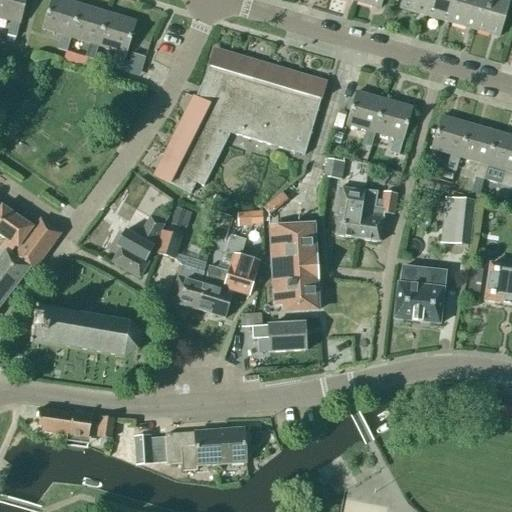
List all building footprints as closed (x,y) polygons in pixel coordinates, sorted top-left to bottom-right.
[(24,0),(0,0),(0,19),(10,22),(7,36),(15,38),(19,24),(24,0)] [(57,50),(66,52),(70,39),(69,38),(79,6),(60,0),(50,0),(42,30),(61,36),(57,50)] [(354,0),(354,1),(379,9),(381,0),(354,0)] [(424,15),(428,0),(401,0),(399,8),(424,15)] [(428,0),(424,15),(449,23),(455,0),(428,0)] [(482,0),(455,0),(449,23),(474,30),(482,0)] [(482,0),(474,30),(498,37),(509,0),(482,0)] [(93,61),(97,47),(107,14),(79,6),(69,38),(70,39),(88,44),(84,58),(93,61)] [(135,23),(107,14),(97,47),(116,53),(112,66),(121,69),(135,23)] [(193,98),(154,177),(190,195),(195,184),(203,187),(229,134),(269,146),(303,156),(325,84),(213,51),(198,101),(193,98)] [(130,54),(127,64),(138,67),(142,68),(145,58),(130,54)] [(361,145),(370,148),(374,134),(383,101),(355,93),(345,126),(365,131),(361,145)] [(398,156),(411,109),(383,101),(374,134),(393,139),(389,153),(398,156)] [(455,172),(459,158),(468,125),(440,117),(431,150),(450,156),(446,169),(455,172)] [(473,178),(482,180),(486,167),(496,133),(468,125),(459,158),(477,164),(473,178)] [(341,135),(335,133),(334,133),(332,143),(339,145),(342,135),(341,135)] [(511,181),(511,138),(496,133),(486,167),(505,172),(501,186),(499,185),(496,198),(507,201),(510,188),(511,181)] [(343,163),(325,160),(323,178),(341,181),(343,163)] [(418,181),(416,190),(437,195),(438,190),(448,193),(449,189),(449,188),(418,180),(418,181)] [(358,239),(361,205),(363,193),(336,189),(332,217),(338,218),(335,237),(358,239)] [(381,242),(384,212),(374,211),(376,193),(364,191),(363,193),(361,205),(358,239),(381,242)] [(380,209),(393,211),(396,195),(383,193),(380,209)] [(466,201),(444,199),(443,212),(442,224),(440,244),(469,247),(473,202),(466,201)] [(0,249),(4,252),(0,257),(0,273),(16,285),(28,269),(13,257),(10,255),(15,248),(17,249),(32,228),(1,207),(0,207),(0,249)] [(168,216),(155,208),(150,217),(163,225),(168,216)] [(184,212),(176,209),(171,225),(180,228),(186,213),(184,212)] [(249,214),(249,213),(239,214),(236,214),(236,215),(237,227),(250,226),(249,225),(249,220),(249,214)] [(222,216),(219,214),(215,226),(214,228),(215,228),(225,231),(230,218),(222,216)] [(163,226),(149,218),(137,239),(124,232),(115,246),(119,248),(111,263),(139,279),(147,264),(145,262),(153,248),(151,247),(163,226)] [(282,307),(282,313),(317,312),(312,227),(269,229),(273,307),(282,307)] [(172,265),(177,266),(178,261),(174,260),(180,238),(162,232),(155,255),(173,261),(172,265)] [(233,256),(228,273),(222,288),(223,289),(248,296),(258,263),(233,256)] [(511,268),(489,265),(483,302),(485,302),(502,305),(502,306),(511,307),(511,268)] [(195,311),(203,286),(202,286),(200,285),(203,273),(180,266),(169,303),(195,311)] [(231,295),(222,292),(223,289),(222,288),(228,273),(208,267),(202,286),(203,286),(195,311),(224,319),(231,295)] [(443,286),(445,273),(402,268),(400,285),(397,284),(393,320),(438,325),(443,286)] [(0,305),(16,285),(0,273),(0,305)] [(138,351),(140,335),(140,333),(139,334),(129,324),(127,323),(127,324),(37,308),(37,307),(35,307),(35,309),(34,316),(33,316),(32,318),(33,319),(31,331),(30,331),(30,333),(31,333),(30,340),(29,340),(29,342),(31,343),(121,358),(122,358),(123,358),(136,352),(137,352),(138,351)] [(240,316),(240,327),(261,326),(260,315),(240,316)] [(268,340),(268,354),(304,352),(303,325),(267,327),(251,328),(252,340),(268,340)] [(97,430),(96,438),(110,440),(113,420),(99,418),(99,420),(91,419),(91,417),(38,409),(35,427),(40,428),(40,433),(87,439),(89,429),(97,430)] [(164,436),(164,439),(166,464),(166,466),(181,465),(182,472),(196,471),(196,467),(245,464),(243,430),(193,433),(193,434),(164,436)] [(150,440),(150,437),(133,438),(135,466),(166,464),(164,439),(150,440)]
